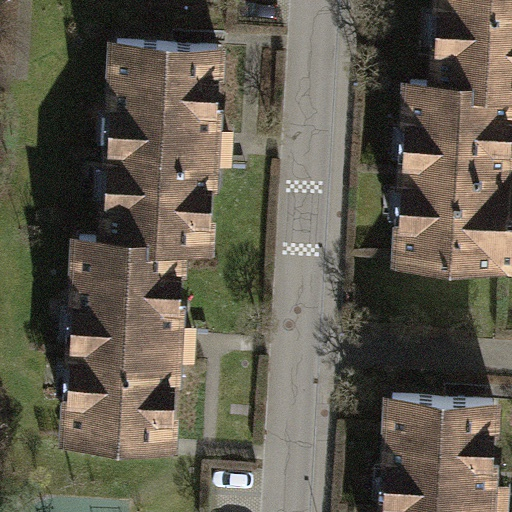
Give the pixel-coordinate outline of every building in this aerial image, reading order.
[(438,81),(511,86),(511,85),(511,0),(442,0),(442,8),(452,9),(450,40),(440,39),(438,81)] [(106,236),(181,241),(206,242),(211,162),(229,163),(231,131),(213,130),(219,44),(119,38),(114,108),(124,108),(123,140),(112,140),(111,163),(121,163),(119,195),(109,195),(106,236)] [(511,174),(506,174),(511,86),(438,81),(412,79),(410,122),(420,122),(418,154),(408,153),(406,185),(416,185),(414,216),(404,215),(402,254),(501,260),(501,257),(511,257),(511,174)] [(176,327),(181,241),(106,236),(81,235),(77,303),(87,304),(85,335),(75,335),(74,358),(84,358),(83,391),(72,390),(69,433),(169,439),(174,357),(191,358),(193,328),(176,327)] [(504,511),(506,487),(489,486),(494,398),(394,393),(390,461),(400,462),(398,492),(388,492),(386,511),(504,511)]
